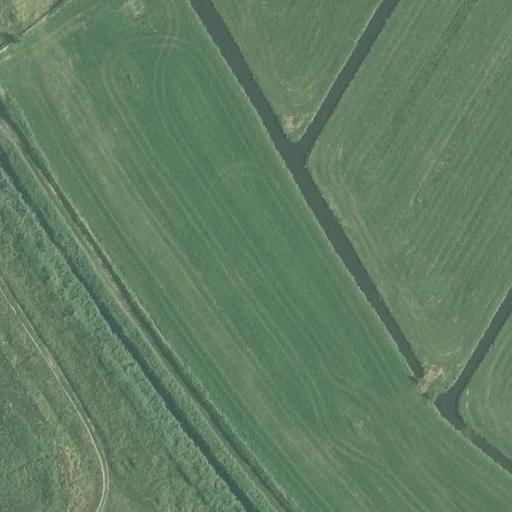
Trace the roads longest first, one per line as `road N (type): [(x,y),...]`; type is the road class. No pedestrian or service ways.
road 1 (track): [(0,120),(103,277),(276,511)]
road 2 (track): [(352,476),(439,377),(511,254)]
road 3 (track): [(109,500),(99,449),(0,282)]
